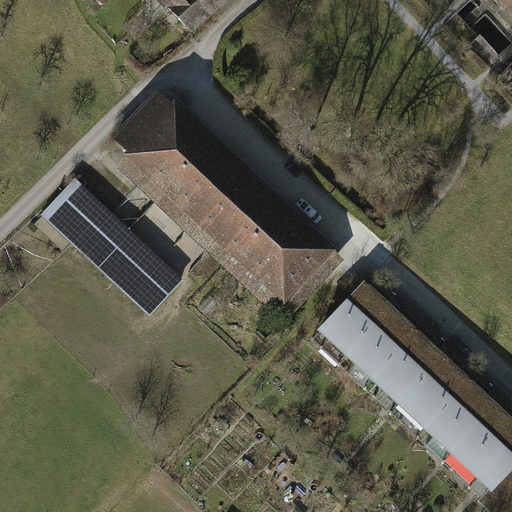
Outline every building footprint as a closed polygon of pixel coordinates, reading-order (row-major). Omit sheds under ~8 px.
[(220,0),(171,0),(166,5),(190,29),(220,0)] [(511,0),(494,0),(511,19),(511,0)] [(331,250),(181,112),(177,116),(160,100),(120,143),(138,159),(124,174),(274,312),(331,250)] [(76,179),(34,222),(62,249),(70,241),(148,316),(181,281),(76,179)] [(393,309),(363,282),(317,333),(347,360),(393,309)] [(423,337),(393,309),(347,360),(376,387),(423,337)] [(452,364),(423,337),(376,387),(406,414),(452,364)] [(482,391),(452,364),(406,414),(436,441),(482,391)] [(511,418),(482,391),(436,441),(465,468),(511,418)] [(511,477),(511,418),(465,468),(495,496),(511,477)] [(491,511),(511,511),(511,477),(495,496),(485,506),(491,511)]
